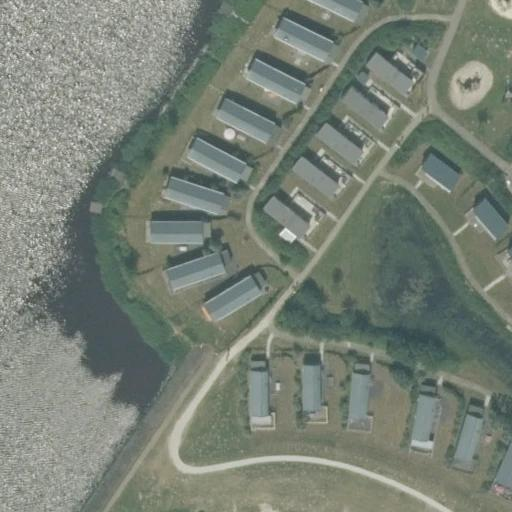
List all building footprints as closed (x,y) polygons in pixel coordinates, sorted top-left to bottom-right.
[(360,1),(354,13),(362,17),(368,4),(360,1)] [(331,41),(325,53),(332,57),(338,44),(331,41)] [(416,43),(411,50),(420,57),(425,51),(416,43)] [(361,69),(356,76),(361,81),(367,74),(361,69)] [(302,83),(296,95),(304,99),(310,87),(302,83)] [(272,122),(266,134),(274,138),(280,126),(272,122)] [(424,167),(451,186),(462,171),(435,152),(424,167)] [(243,162),(237,175),(244,178),(251,166),(243,162)] [(221,192),(217,205),(225,208),(229,195),(221,192)] [(497,234),(511,222),(485,194),(472,207),(497,234)] [(284,225),(278,233),(288,240),(294,233),(284,225)] [(226,247),(218,250),(223,263),(230,260),(226,247)] [(203,301),(215,320),(263,289),(251,271),(203,301)] [(321,406),(322,360),(304,360),(304,405),(321,406)] [(353,361),(353,369),(367,370),(367,364),(368,362),(367,362),(353,361)] [(369,415),(369,370),(351,370),(351,415),(369,415)] [(412,435),(429,439),(438,393),(420,390),(412,435)] [(468,401),(466,409),(480,413),(482,406),(468,401)] [(474,457),(486,415),(467,410),(455,452),(474,457)]
